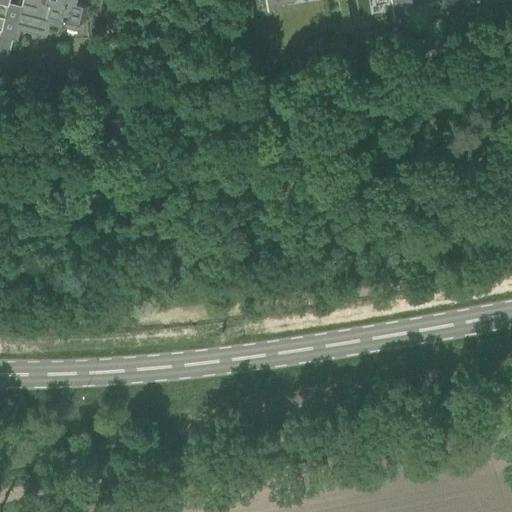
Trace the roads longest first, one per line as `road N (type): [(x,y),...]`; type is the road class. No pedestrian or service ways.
road 1 (track): [(511,402),(0,501)]
road 2 (secondary): [(0,375),(181,367),(511,315)]
road 3 (track): [(118,135),(370,86),(511,47)]
